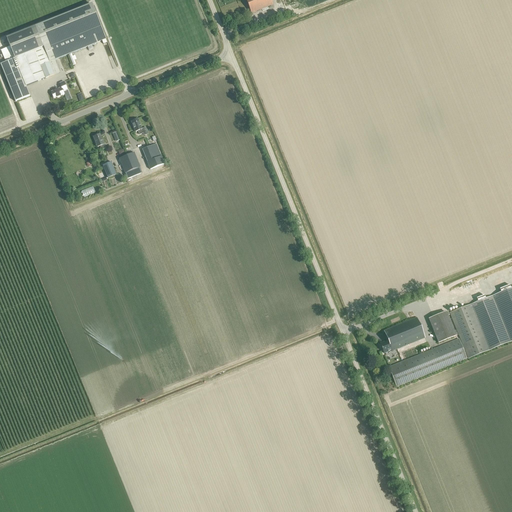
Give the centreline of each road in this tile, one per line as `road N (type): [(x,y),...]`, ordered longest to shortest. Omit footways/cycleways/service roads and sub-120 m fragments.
road 1 (unclassified): [(231,54),(415,511)]
road 2 (unclassified): [(0,147),(231,54)]
